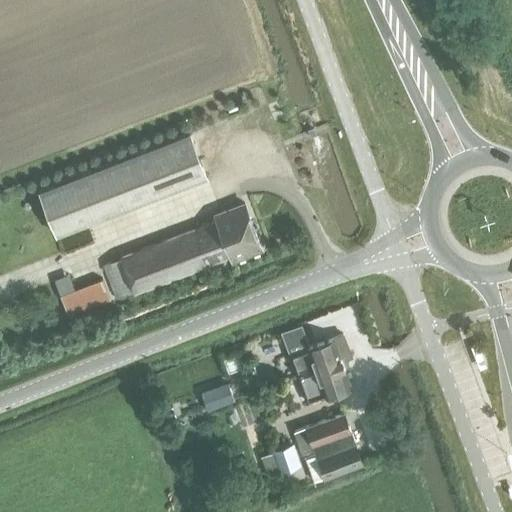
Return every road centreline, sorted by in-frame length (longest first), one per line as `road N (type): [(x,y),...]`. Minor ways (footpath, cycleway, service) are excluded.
road 1 (tertiary): [(0,401),(396,249)]
road 2 (unclassified): [(396,249),(305,0)]
road 3 (unclassified): [(426,330),(495,511)]
road 4 (primary): [(374,0),(446,174)]
road 5 (primary): [(476,159),(387,0)]
